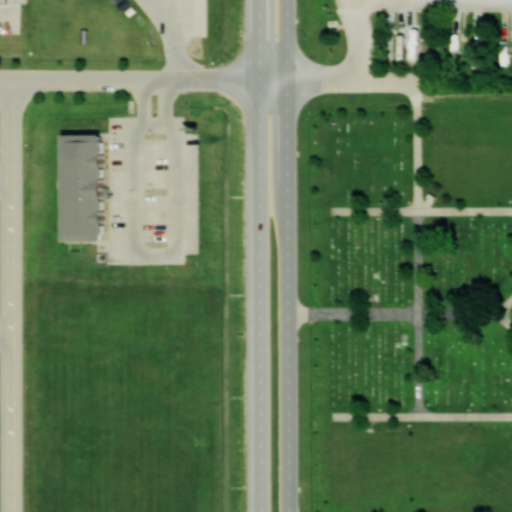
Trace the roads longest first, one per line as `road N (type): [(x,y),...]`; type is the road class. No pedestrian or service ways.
road 1 (trunk): [(260,0),(262,511)]
road 2 (trunk): [(289,511),(288,0)]
road 3 (residential): [(11,81),(11,511)]
road 4 (residential): [(288,79),(0,80)]
